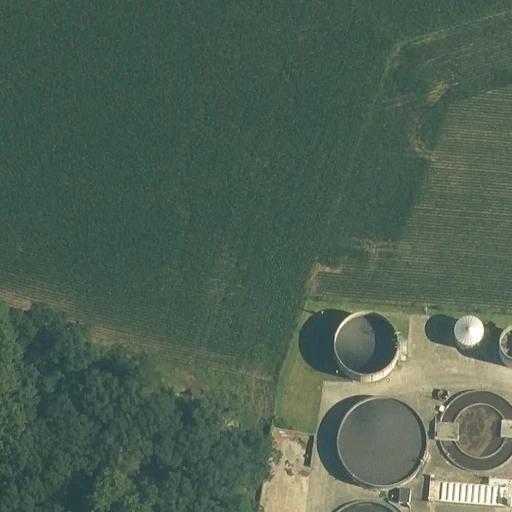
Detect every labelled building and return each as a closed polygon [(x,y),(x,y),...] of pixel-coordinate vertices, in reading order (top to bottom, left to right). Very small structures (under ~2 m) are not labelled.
[(348,384),(359,388),(367,388),(379,384),(388,377),(395,367),(397,358),(397,346),(392,335),(380,324),(369,320),(359,320),(347,324),(338,331),(331,343),(329,354),(331,366),(338,377),(348,384)] [(448,349),(473,353),(477,329),(452,325),(448,349)] [(456,469),(472,476),(487,477),(503,472),(511,462),(511,405),(510,403),(496,394),(483,392),(466,394),(447,408),(440,422),(439,442),(443,455),(448,462),(456,469)] [(353,490),(368,496),(382,496),(398,492),(415,477),(422,463),(424,450),(421,434),(416,424),(405,412),(390,405),(377,403),(361,406),(342,419),(334,432),(330,453),(334,469),(341,479),(353,490)] [(440,505),(511,511),(511,484),(489,482),(488,491),(442,486),(440,505)] [(395,511),(394,511),(380,504),(367,502),(350,505),(340,511),(395,511)]
